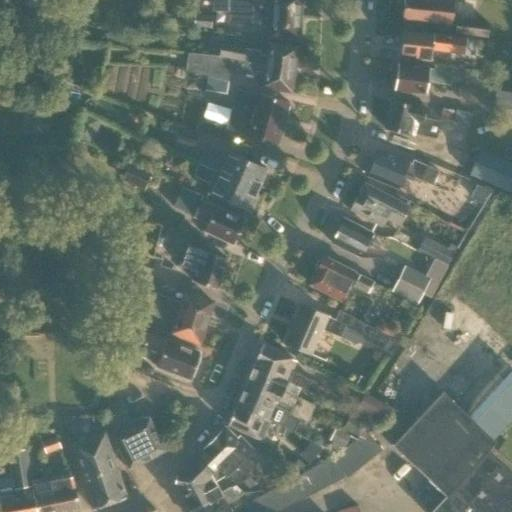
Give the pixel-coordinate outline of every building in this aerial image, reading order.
[(247,0),(227,0),(227,11),(300,16),(300,0),(270,0),(270,5),(264,4),(264,1),(247,0)] [(453,0),(403,0),(402,19),(433,22),(432,32),(442,33),(442,35),(450,36),(453,0)] [(298,37),(300,16),(227,11),(227,24),(263,26),(263,22),(269,23),(268,36),(298,37)] [(211,28),(212,15),(194,14),(193,27),(211,28)] [(455,33),(487,37),(488,22),(457,18),(455,33)] [(442,33),(432,32),(431,34),(402,31),(399,54),(414,55),(414,57),(430,59),(431,49),(464,52),(465,38),(450,36),(442,35),(442,33)] [(219,56),(294,69),(297,47),(268,42),(266,55),(258,54),(259,51),(245,48),(245,46),(221,42),(219,56)] [(234,67),(233,71),(254,75),(256,67),(264,68),(261,86),(290,91),(294,69),(219,56),(188,53),(186,70),(196,74),(207,75),(205,90),(225,93),(231,66),(234,67)] [(0,75),(44,77),(44,57),(0,55),(0,75)] [(433,69),(402,65),(396,64),(393,89),(425,93),(427,78),(433,79),(433,80),(449,83),(451,67),(434,65),(433,69)] [(231,109),(282,123),(288,102),(257,93),(257,95),(236,89),(231,109)] [(495,98),(511,101),(511,93),(496,90),(495,98)] [(492,114),(511,117),(511,101),(495,98),(492,114)] [(415,133),(435,137),(439,121),(421,116),(423,106),(391,99),(384,128),(414,135),(415,133)] [(440,118),(451,121),(454,110),(442,108),(440,118)] [(277,143),(282,123),(231,109),(226,128),(246,133),(246,135),(277,143)] [(91,144),(101,121),(83,114),(73,136),(91,144)] [(220,125),(201,120),(197,131),(216,136),(220,125)] [(198,132),(179,127),(174,144),(193,149),(198,132)] [(442,142),(438,161),(465,168),(470,148),(442,142)] [(411,162),(378,149),(367,175),(397,188),(403,172),(432,184),(438,170),(412,159),(411,162)] [(266,167),(227,150),(223,158),(204,150),(197,165),(256,191),(266,167)] [(122,181),(143,189),(151,172),(129,163),(122,181)] [(247,211),(256,191),(197,165),(192,176),(211,184),(207,193),(247,211)] [(467,195),(479,201),(485,189),(472,183),(467,195)] [(384,217),(399,224),(407,206),(362,184),(350,209),(380,224),(384,217)] [(233,243),(244,220),(200,201),(202,195),(181,187),(173,206),(179,208),(194,214),(193,215),(206,221),(203,230),(233,243)] [(370,246),(376,234),(344,218),(331,242),(359,256),(365,244),(370,246)] [(424,235),(417,249),(446,264),(456,246),(449,243),(447,247),(424,235)] [(226,257),(187,245),(181,264),(196,269),(192,281),(216,289),(226,257)] [(114,266),(148,277),(154,258),(120,247),(114,266)] [(310,284),(340,299),(354,271),(323,256),(310,284)] [(488,319),(511,291),(511,273),(501,263),(467,300),(488,319)] [(397,278),(423,291),(430,277),(404,264),(397,278)] [(115,284),(130,288),(133,277),(118,273),(115,284)] [(353,286),(368,293),(373,281),(359,274),(353,286)] [(416,304),(423,291),(397,278),(391,291),(416,304)] [(151,303),(205,322),(213,301),(184,292),(181,302),(143,289),(140,298),(151,302),(151,303)] [(118,309),(122,294),(110,290),(106,305),(118,309)] [(198,342),(205,322),(151,303),(148,312),(174,322),(170,333),(198,342)] [(300,304),(284,343),(309,353),(320,328),(356,343),(359,336),(390,353),(398,341),(340,310),(335,319),(327,316),(327,315),(300,304)] [(123,334),(128,322),(110,315),(105,327),(123,334)] [(166,340),(147,333),(140,351),(159,358),(156,366),(189,379),(196,351),(166,340)] [(253,366),(286,381),(286,380),(309,391),(314,380),(292,369),(296,360),(263,345),(253,366)] [(107,398),(112,396),(127,377),(133,358),(114,352),(106,372),(107,398)] [(282,390),(286,381),(253,366),(243,386),(309,415),(314,404),(282,390)] [(366,378),(359,374),(354,382),(361,387),(366,378)] [(322,398),(326,389),(318,385),(314,394),(322,398)] [(235,405),(269,420),(279,425),(284,412),(288,413),(286,415),(305,424),(309,415),(243,386),(235,405)] [(365,391),(357,405),(368,411),(365,417),(377,423),(387,415),(392,405),(365,391)] [(511,511),(511,474),(486,451),(494,439),(474,420),(442,391),(391,446),(445,495),(429,511),(511,511)] [(121,400),(108,406),(110,417),(100,420),(107,438),(112,436),(129,468),(164,450),(148,418),(143,420),(141,416),(132,421),(121,400)] [(262,439),(269,420),(235,405),(226,423),(262,439)] [(343,428),(357,435),(364,421),(350,414),(343,428)] [(54,434),(53,427),(52,424),(40,427),(42,436),(54,434)] [(252,448),(239,435),(236,438),(225,426),(214,437),(211,439),(226,454),(237,465),(248,476),(254,482),(262,474),(244,456),(252,448)] [(334,427),(328,438),(331,440),(342,445),(348,434),(334,427)] [(358,436),(373,455),(381,449),(366,430),(358,436)] [(126,497),(104,433),(71,444),(92,509),(126,497)] [(45,452),(61,447),(56,436),(41,442),(45,452)] [(364,462),(373,455),(358,436),(349,443),(364,462)] [(226,454),(211,439),(198,453),(196,455),(213,472),(217,468),(225,476),(226,476),(237,465),(226,454)] [(340,451),(343,446),(342,445),(331,440),(329,445),(340,451)] [(309,463),(321,449),(311,441),(299,455),(309,463)] [(355,470),(364,462),(349,443),(340,451),(355,470)] [(36,511),(34,497),(26,449),(8,453),(14,492),(0,493),(0,511),(36,511)] [(345,477),(355,470),(340,451),(330,459),(343,475),(345,477)] [(215,481),(225,476),(217,468),(213,472),(196,455),(175,476),(174,480),(180,491),(198,480),(203,488),(215,482),(215,481)] [(323,462),(333,480),(343,475),(330,459),(330,458),(323,462)] [(323,486),(333,480),(323,462),(313,467),(323,486)] [(43,482),(37,483),(36,478),(31,479),(34,497),(36,511),(58,511),(53,484),(54,484),(52,477),(50,466),(40,468),(43,482)] [(73,480),(69,469),(68,467),(59,470),(60,474),(52,477),(54,484),(53,484),(58,511),(78,511),(80,511),(73,480)] [(312,491),(323,486),(313,467),(303,473),(312,491)] [(274,472),(262,478),(267,487),(279,481),(274,472)] [(302,497),(312,491),(303,473),(292,479),(302,497)] [(254,482),(248,476),(243,482),(249,488),(254,482)] [(292,502),(302,497),(292,479),(282,484),(292,502)] [(217,500),(234,492),(237,497),(244,494),(235,485),(232,487),(231,486),(220,491),(215,482),(203,488),(198,480),(180,491),(189,509),(206,500),(209,498),(214,498),(217,500)] [(281,508),(292,502),(282,484),(272,490),(281,508)] [(270,511),(273,511),(281,508),(272,490),(262,495),(270,511)] [(229,511),(230,511),(226,503),(237,497),(234,492),(217,500),(214,498),(209,498),(206,500),(189,509),(190,511),(229,511)] [(257,511),(270,511),(262,495),(251,501),(257,511)] [(243,511),(257,511),(251,501),(241,507),(243,511)]
